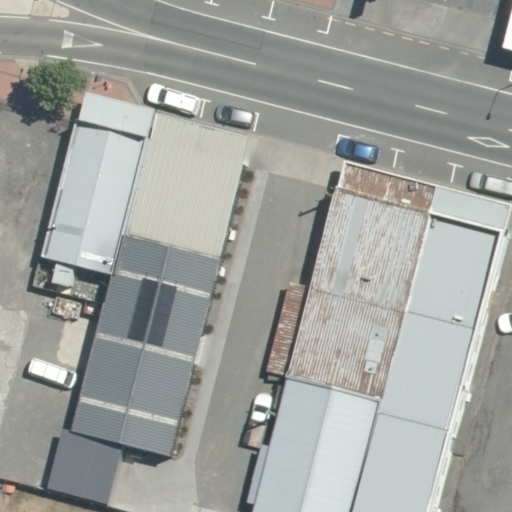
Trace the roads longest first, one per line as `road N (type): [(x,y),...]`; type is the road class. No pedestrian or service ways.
road 1 (tertiary): [(146,36),(511,130)]
road 2 (tertiary): [(146,36),(0,15)]
